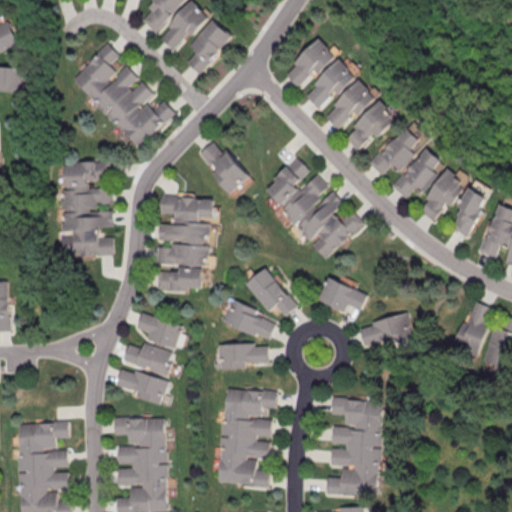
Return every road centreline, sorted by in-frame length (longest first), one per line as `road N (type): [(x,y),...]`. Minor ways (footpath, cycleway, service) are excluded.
road 1 (residential): [(298,0),(148,179),(132,280),(97,375),(97,511)]
road 2 (residential): [(249,66),(413,235),(511,288)]
road 3 (residential): [(59,31),(92,15),(122,23),(205,113)]
road 4 (residential): [(295,511),(310,370)]
road 5 (residential): [(310,370),(338,357),(337,341),(325,330),(308,330),(297,343),(298,359),(310,370)]
